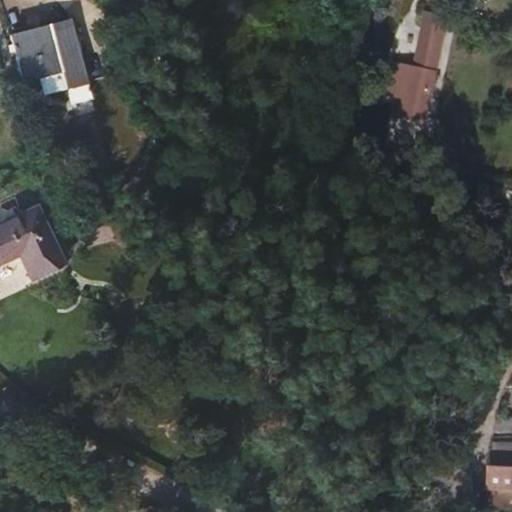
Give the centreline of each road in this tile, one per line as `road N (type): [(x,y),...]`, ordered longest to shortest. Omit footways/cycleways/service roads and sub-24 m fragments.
road 1 (residential): [(0,402),(187,499)]
road 2 (track): [(511,380),(462,511)]
